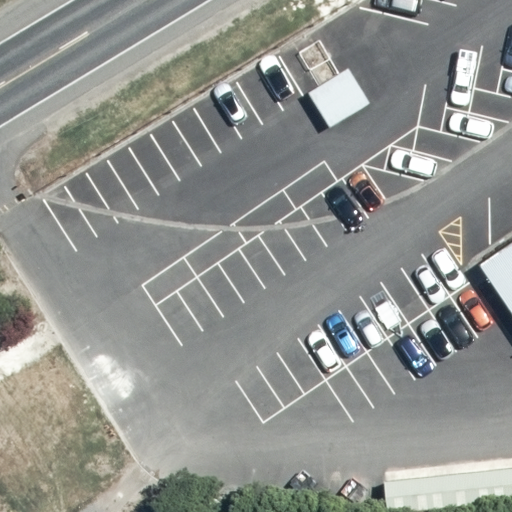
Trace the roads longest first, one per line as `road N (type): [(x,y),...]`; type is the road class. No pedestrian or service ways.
road 1 (unknown): [(120,367),(197,417),(263,443),(511,443)]
road 2 (primary): [(0,90),(150,0)]
